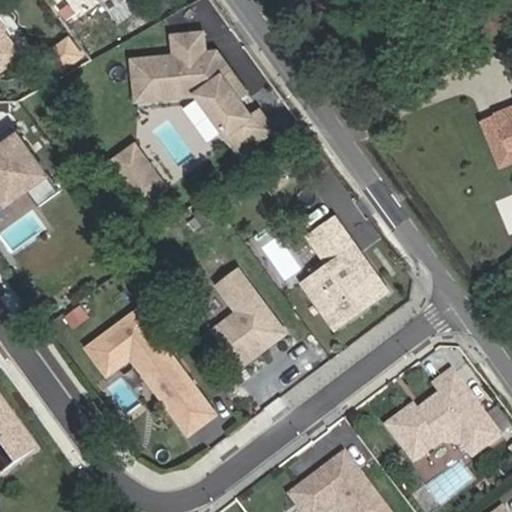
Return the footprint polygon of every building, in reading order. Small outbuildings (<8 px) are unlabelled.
[(0,55),(6,64),(24,51),(7,27),(11,24),(0,9),(0,55)] [(174,50),(133,54),(137,102),(190,97),(191,109),(209,136),(228,134),(242,156),(282,130),(265,103),(252,111),(250,84),(224,44),(211,45),(209,26),(172,29),(174,50)] [(52,47),(65,68),(88,54),(75,33),(52,47)] [(511,113),(498,119),(511,151),(511,113)] [(498,119),(486,124),(502,166),(511,162),(511,151),(498,119)] [(61,186),(14,121),(0,130),(0,204),(29,184),(40,200),(61,186)] [(139,138),(113,158),(147,203),(173,183),(139,138)] [(218,212),(210,199),(197,208),(206,220),(218,212)] [(331,262),(305,281),(339,326),(391,287),(337,214),(310,234),(331,262)] [(270,254),(290,273),(302,260),(283,241),(270,254)] [(11,263),(4,268),(9,275),(17,270),(11,263)] [(241,266),(220,282),(240,309),(216,327),(243,363),(269,344),(267,340),(286,326),(241,266)] [(91,313),(83,301),(68,312),(76,324),(91,313)] [(142,307),(90,344),(110,371),(134,354),(170,405),(198,385),(142,307)] [(288,330),(286,326),(267,340),(269,344),(288,330)] [(418,402),(390,422),(416,458),(443,439),(460,441),(464,439),(475,454),(503,434),(456,369),(439,381),(449,394),(441,399),(434,398),(422,407),(418,402)] [(0,469),(1,471),(37,445),(16,416),(12,419),(4,407),(8,405),(0,393),(0,469)] [(393,511),(347,450),(333,460),(336,464),(328,470),(321,469),(292,491),(308,511),(326,511),(340,502),(347,511),(393,511)]
